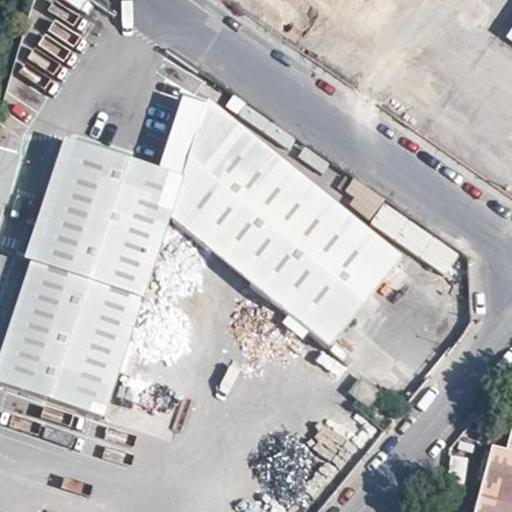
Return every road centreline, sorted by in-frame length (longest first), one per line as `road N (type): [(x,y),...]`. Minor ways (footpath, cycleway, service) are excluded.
road 1 (residential): [(511,242),(143,0)]
road 2 (residential): [(511,309),(363,503)]
